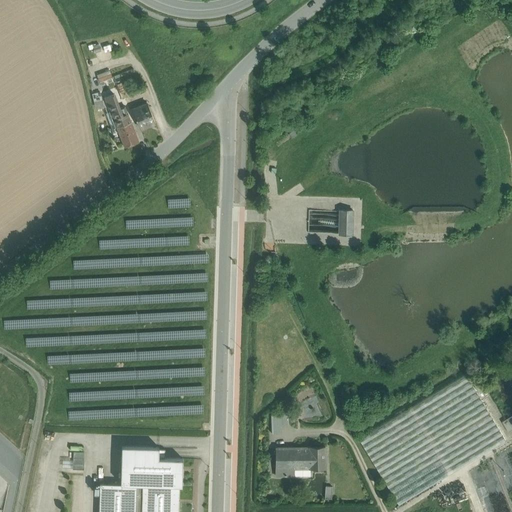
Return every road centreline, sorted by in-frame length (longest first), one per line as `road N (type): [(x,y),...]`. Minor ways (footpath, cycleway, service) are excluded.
road 1 (unclassified): [(229,83),(217,511)]
road 2 (residential): [(229,83),(170,143),(0,277)]
road 3 (residential): [(323,0),(229,83)]
